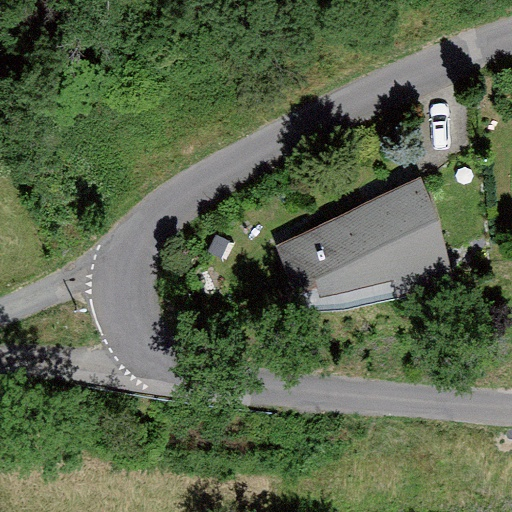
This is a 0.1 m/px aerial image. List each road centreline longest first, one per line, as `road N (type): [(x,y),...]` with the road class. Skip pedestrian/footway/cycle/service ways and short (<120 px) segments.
road 1 (unclassified): [(511,39),(331,113),(186,188),(123,272)]
road 2 (unclassified): [(179,373),(511,412)]
road 3 (residential): [(0,364),(179,373)]
road 4 (residential): [(123,272),(0,314)]
road 5 (unclassified): [(123,272),(123,306),(133,327),(179,373)]
